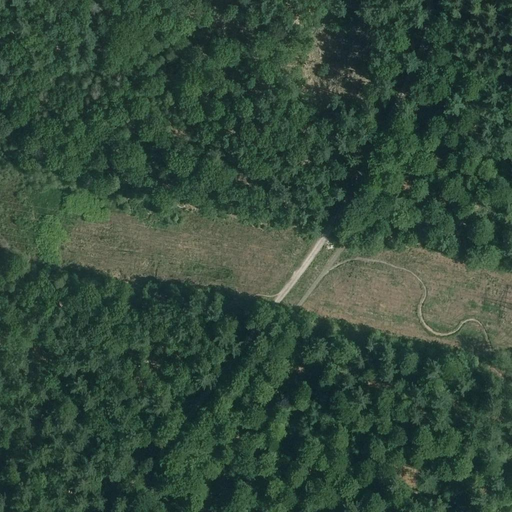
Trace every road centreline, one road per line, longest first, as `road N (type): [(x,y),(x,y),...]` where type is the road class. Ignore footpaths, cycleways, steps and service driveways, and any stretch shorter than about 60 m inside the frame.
road 1 (track): [(273,293),(363,162),(420,43),(424,0)]
road 2 (track): [(121,511),(192,397),(273,293)]
road 3 (track): [(192,397),(71,400),(0,377)]
